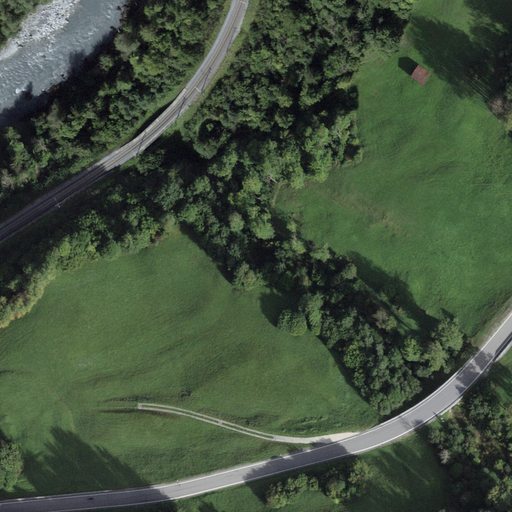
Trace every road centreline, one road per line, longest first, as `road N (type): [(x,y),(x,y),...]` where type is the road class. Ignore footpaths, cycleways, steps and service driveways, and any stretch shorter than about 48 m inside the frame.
road 1 (tertiary): [(511,323),(477,367),(421,415),(367,442),(135,499),(0,511)]
road 2 (track): [(367,442),(268,437),(138,408)]
